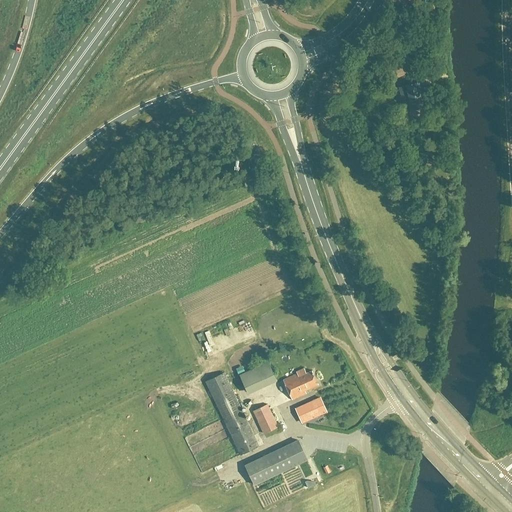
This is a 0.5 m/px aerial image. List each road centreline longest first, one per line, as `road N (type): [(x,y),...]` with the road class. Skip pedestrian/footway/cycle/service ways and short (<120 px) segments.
road 1 (trunk): [(0,235),(95,135),(160,99),(242,77)]
road 2 (trunk): [(0,169),(122,0)]
road 3 (primary): [(371,337),(301,169)]
road 4 (residential): [(401,399),(365,434),(377,511)]
